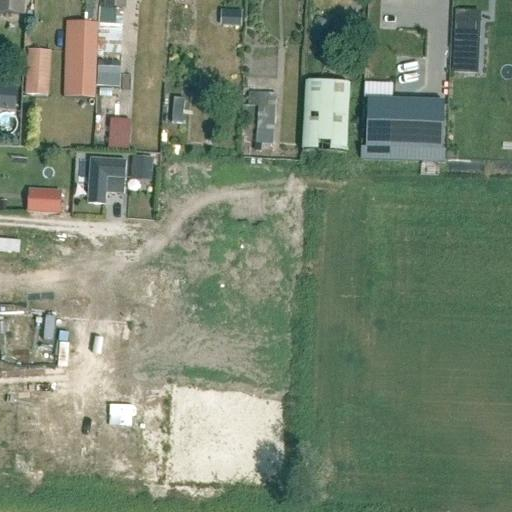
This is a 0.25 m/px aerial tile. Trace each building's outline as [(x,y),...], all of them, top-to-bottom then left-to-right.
[(0,0),(0,14),(24,16),(24,0),(0,0)] [(125,10),(125,0),(104,0),(104,9),(125,10)] [(456,22),(454,62),(478,63),(479,24),(456,22)] [(94,99),(96,24),(66,23),(63,98),(94,99)] [(27,96),(48,97),(50,54),(30,52),(27,96)] [(304,83),(301,151),(345,153),(349,85),(304,83)] [(0,85),(0,111),(15,113),(17,87),(5,86),(0,85)] [(259,94),(249,94),(249,108),(258,108),(256,146),(274,147),(277,95),(259,94)] [(444,103),(368,101),(366,149),(443,152),(444,103)] [(130,149),(130,119),(105,119),(104,148),(130,149)] [(135,158),(134,177),(153,178),(154,160),(135,158)] [(126,163),(90,161),(88,205),(105,206),(106,196),(124,197),(126,163)] [(27,214),(60,216),(61,203),(61,192),(29,190),(27,214)]
